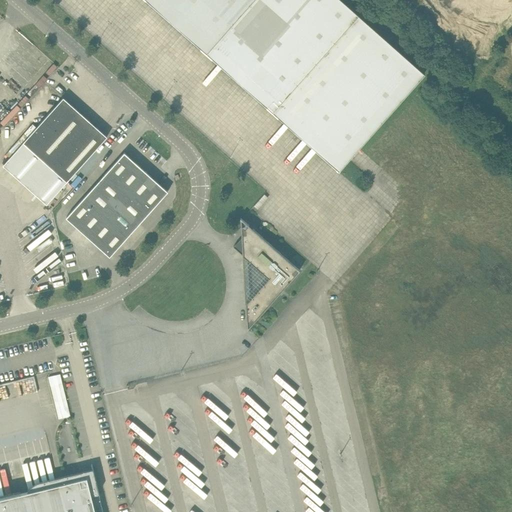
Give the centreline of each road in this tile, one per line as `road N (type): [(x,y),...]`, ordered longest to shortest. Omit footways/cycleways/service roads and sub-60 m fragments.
road 1 (unclassified): [(17,0),(188,154),(201,195),(197,212),(142,276),(80,308),(0,327)]
road 2 (unknown): [(64,312),(111,511)]
